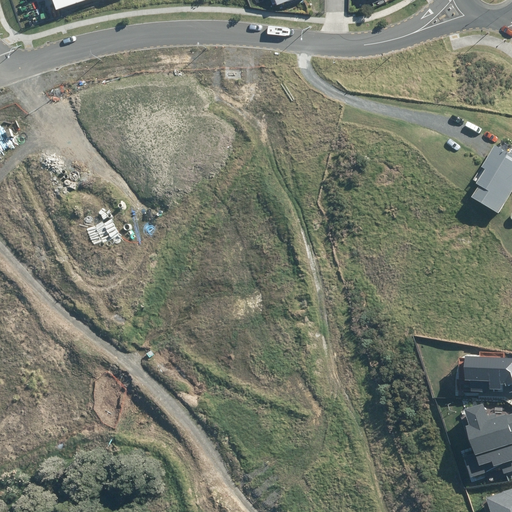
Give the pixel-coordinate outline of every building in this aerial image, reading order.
[(98,0),(60,0),(64,11),(98,0)] [(276,0),(281,9),(300,0),(276,0)] [(477,187),(470,199),(498,215),(511,191),(511,156),(493,146),(481,168),(483,170),(475,185),(477,187)] [(505,384),(509,393),(511,391),(511,358),(466,357),(465,380),(470,380),(470,391),(493,391),(493,389),(500,390),(501,384),(505,384)] [(500,467),(503,474),(511,470),(511,412),(497,417),(496,413),(486,416),(483,404),(464,410),(469,425),(465,426),(475,454),(464,458),(470,476),(500,467)] [(484,503),(486,511),(511,511),(511,488),(486,498),(487,502),(484,503)]
